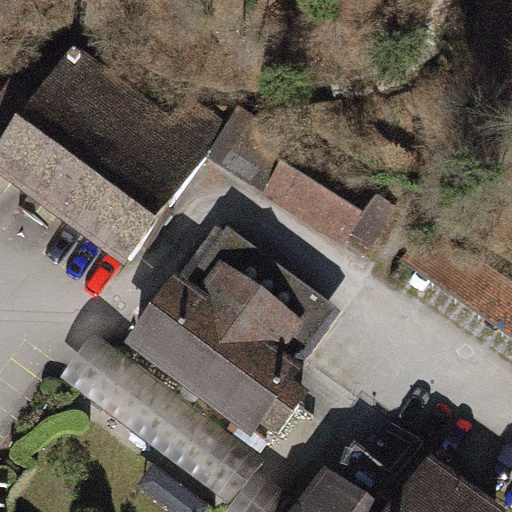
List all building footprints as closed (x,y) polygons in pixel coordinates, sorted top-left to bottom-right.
[(0,183),(126,275),(207,163),(228,135),(183,102),(169,122),(87,63),(74,81),(60,71),(38,101),(14,84),(0,103),(0,183)] [(228,135),(207,163),(342,251),(347,244),(366,257),(393,215),(374,203),(378,198),(298,146),(295,151),(241,116),(228,135)] [(125,352),(191,399),(281,274),(225,234),(185,290),(175,283),(125,352)] [(336,313),(281,274),(191,399),(254,444),(261,434),(277,445),(310,400),(298,391),(306,379),(295,371),(336,313)] [(299,511),(488,511),(431,471),(401,511),(369,511),(323,479),(299,511)]
